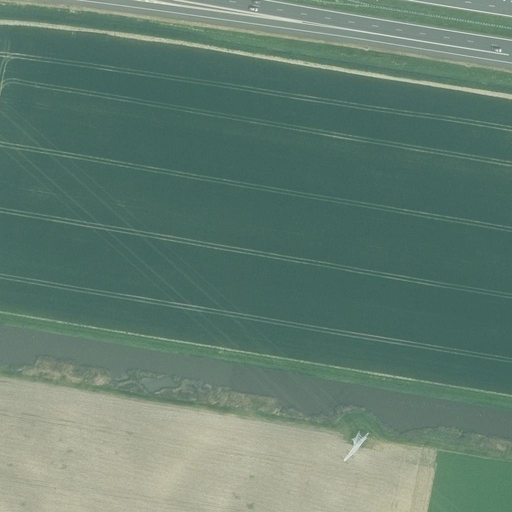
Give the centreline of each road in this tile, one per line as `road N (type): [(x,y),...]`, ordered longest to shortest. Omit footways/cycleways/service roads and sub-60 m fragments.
road 1 (motorway): [(106,0),(366,25)]
road 2 (motorway): [(366,25),(511,47)]
road 3 (motorway): [(222,0),(366,25)]
